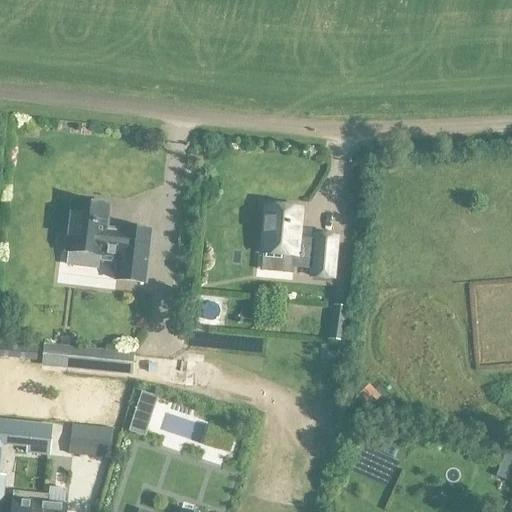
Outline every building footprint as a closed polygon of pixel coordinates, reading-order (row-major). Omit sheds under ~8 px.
[(65,233),(63,250),(67,251),(67,253),(101,257),(101,262),(118,264),(116,281),(145,285),(151,232),(122,229),(121,239),(105,237),(108,208),(105,207),(105,204),(90,202),(90,206),(73,204),(69,234),(65,233)] [(282,209),(266,208),(264,235),(260,235),(258,251),(262,251),(262,254),(294,257),(293,268),(312,270),(312,277),(332,279),(336,239),(315,237),(315,241),(297,239),(300,211),(296,210),(296,206),(282,205),(282,209)] [(330,331),(344,332),(347,309),(333,306),(330,331)] [(0,357),(36,361),(38,348),(0,344),(0,357)] [(44,348),(42,361),(133,370),(134,357),(44,348)] [(52,427),(0,422),(0,511),(2,511),(6,477),(0,476),(0,474),(2,446),(27,448),(26,455),(49,457),(52,427)] [(68,455),(89,457),(90,442),(70,440),(68,455)] [(11,500),(9,511),(65,511),(66,505),(48,503),(48,495),(13,492),(12,500),(11,500)]
